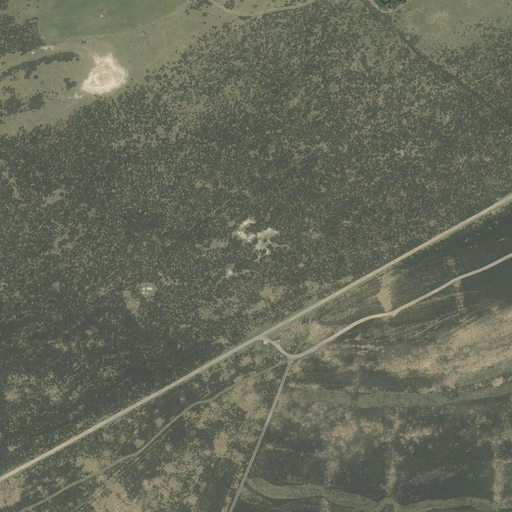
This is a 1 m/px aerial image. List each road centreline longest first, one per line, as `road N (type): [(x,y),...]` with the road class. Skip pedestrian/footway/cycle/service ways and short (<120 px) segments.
road 1 (track): [(0,480),(511,196)]
road 2 (unknown): [(21,511),(138,450),(197,403),(511,255)]
road 3 (track): [(230,511),(291,357),(259,336)]
